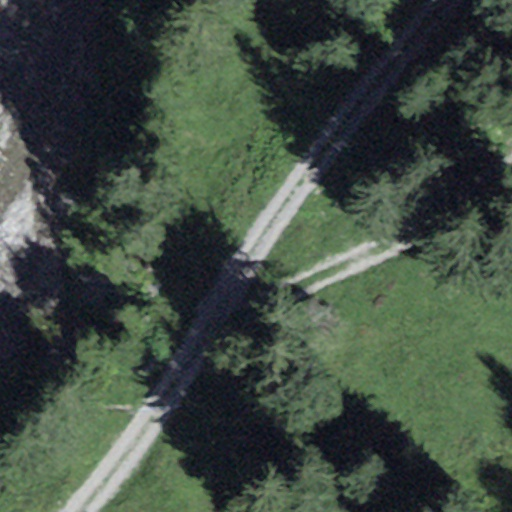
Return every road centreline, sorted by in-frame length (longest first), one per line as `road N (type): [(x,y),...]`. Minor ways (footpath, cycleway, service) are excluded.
road 1 (track): [(86,511),(137,451),(356,109),(446,0)]
road 2 (track): [(511,175),(336,274),(220,322)]
